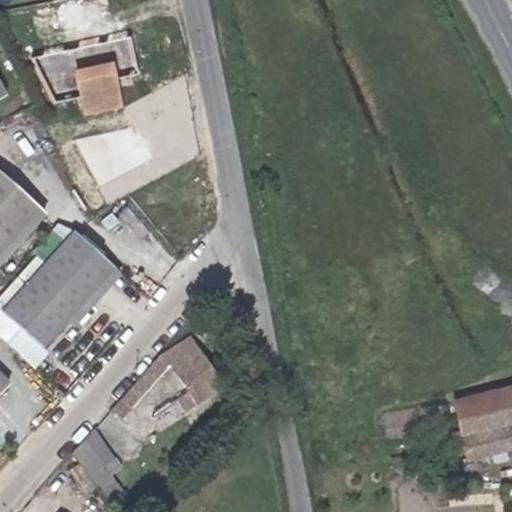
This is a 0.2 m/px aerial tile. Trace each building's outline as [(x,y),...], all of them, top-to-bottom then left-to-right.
[(109,63),(104,41),(69,48),(74,70),(109,63)] [(117,107),(109,63),(74,70),(83,114),(117,107)] [(0,261),(43,213),(0,174),(0,261)] [(64,321),(113,268),(73,232),(45,264),(1,313),(40,348),(64,321)] [(0,311),(1,313),(45,264),(36,255),(0,295),(0,311)] [(72,327),(119,274),(113,268),(64,321),(72,327)] [(220,387),(188,338),(158,357),(115,405),(125,414),(169,364),(187,392),(175,399),(182,411),(220,387)] [(511,447),(511,387),(496,391),(504,426),(502,426),(507,449),(511,447)] [(504,426),(496,391),(453,402),(467,459),(507,449),(502,426),(504,426)] [(125,414),(115,405),(109,412),(112,415),(113,414),(120,419),(125,414)] [(104,466),(112,460),(92,431),(71,452),(78,463),(94,486),(105,502),(121,491),(104,466)] [(94,486),(78,463),(68,470),(83,493),(94,486)]
